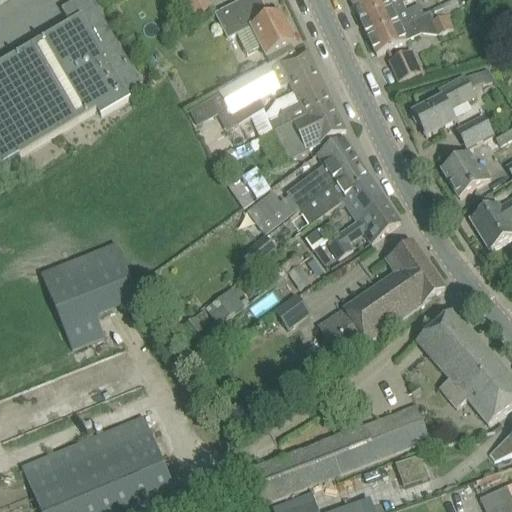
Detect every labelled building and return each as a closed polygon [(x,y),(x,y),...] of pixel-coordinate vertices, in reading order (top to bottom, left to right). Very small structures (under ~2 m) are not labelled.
[(0,66),(0,166),(1,168),(98,112),(102,118),(131,101),(127,95),(142,86),(90,0),(80,0),(62,11),(71,25),(0,66)] [(196,0),(189,5),(197,19),(214,9),(208,0),(196,0)] [(370,0),(353,8),(360,23),(375,17),(375,16),(390,9),(391,9),(391,11),(402,6),(403,7),(417,1),(416,0),(370,0)] [(398,26),(368,40),(376,58),(406,45),(423,37),(440,39),(455,32),(449,18),(461,12),(457,1),(424,15),(422,15),(423,17),(415,21),(399,29),(398,26)] [(239,4),(221,13),(216,16),(229,42),(251,32),(265,62),(268,60),(271,65),(294,53),(291,48),(296,46),(279,15),(270,20),(264,8),(246,17),(239,4)] [(360,23),(368,40),(398,26),(399,29),(415,21),(423,17),(422,15),(424,15),(421,8),(406,14),(403,7),(402,6),(391,11),(391,9),(390,9),(375,16),(375,17),(360,23)] [(274,134),(275,134),(307,119),(333,107),(307,54),(297,59),(294,53),(271,65),(220,95),(221,96),(213,101),(223,119),(231,114),(239,128),(265,112),(259,103),(289,86),(300,105),(281,114),(283,118),(269,124),(274,134)] [(426,79),(422,70),(419,71),(411,55),(389,64),(399,87),(421,77),(422,80),(426,79)] [(450,114),(476,100),(472,92),(496,84),(490,73),(467,80),(440,93),(443,99),(412,115),(415,120),(413,123),(416,130),(421,130),(426,140),(456,124),(450,114)] [(307,119),(275,134),(290,164),(310,154),(309,151),(319,146),(328,143),(346,134),(333,107),(307,119)] [(458,135),(466,151),(493,137),(484,121),(458,135)] [(511,132),(496,142),(500,150),(511,143),(511,132)] [(300,214),(335,187),(334,186),(361,167),(343,140),(316,158),(324,169),(288,196),(300,214)] [(469,158),(460,164),(443,174),(459,201),(490,183),(482,170),(477,173),(469,158)] [(311,229),(344,206),(347,204),(344,201),(371,182),(361,167),(334,186),(335,187),(300,214),(311,229)] [(226,186),(245,212),(256,204),(238,178),(226,186)] [(344,206),(358,225),(369,217),(367,214),(384,202),(371,182),(344,201),(347,204),(344,206)] [(256,204),(267,221),(284,210),(272,193),(256,204)] [(369,217),(358,225),(341,236),(342,238),(329,248),(339,263),(355,252),(351,247),(365,238),(370,246),(400,226),(384,202),(367,214),(369,217)] [(498,206),(487,212),(470,223),(490,256),(511,242),(511,230),(510,227),(511,225),(511,204),(501,211),(498,206)] [(310,246),(315,253),(331,242),(332,243),(340,237),(336,231),(327,237),(323,231),(306,243),(309,247),(310,246)] [(248,254),(250,256),(245,260),(255,273),(260,269),(261,270),(279,254),(266,239),(248,254)] [(141,305),(117,246),(42,276),(74,355),(106,342),(98,322),(127,310),(130,318),(142,313),(139,306),(141,305)] [(344,314),(320,330),(340,362),(366,344),(367,345),(427,305),(444,293),(412,247),(395,259),(394,259),(393,260),(386,264),(396,278),(344,313),(344,314)] [(314,288),(301,268),(288,277),(301,297),(314,288)] [(165,292),(153,300),(162,314),(174,307),(165,292)] [(221,336),(238,326),(232,316),(244,309),(233,292),(204,310),(221,336)] [(297,301),(275,317),(287,333),(309,316),(297,301)] [(441,392),(458,412),(467,404),(491,432),(511,413),(511,383),(453,314),(417,345),(450,384),(441,392)] [(188,326),(181,332),(190,344),(198,338),(188,326)] [(202,364),(209,359),(201,348),(194,354),(202,364)] [(321,359),(310,365),(317,377),(327,371),(321,359)] [(418,389),(412,393),(416,398),(422,394),(418,389)] [(223,404),(218,408),(224,417),(231,412),(225,403),(223,404)] [(246,474),(260,510),(431,443),(418,408),(364,429),(361,421),(349,426),(352,432),(246,474)] [(22,469),(27,482),(40,511),(175,511),(182,509),(144,418),(22,469)] [(511,439),(499,450),(489,458),(494,465),(511,458),(511,439)] [(422,458),(397,467),(405,490),(430,481),(422,458)] [(482,502),(486,511),(494,511),(511,503),(511,496),(509,489),(482,502)] [(511,511),(511,503),(494,511),(511,511)]
